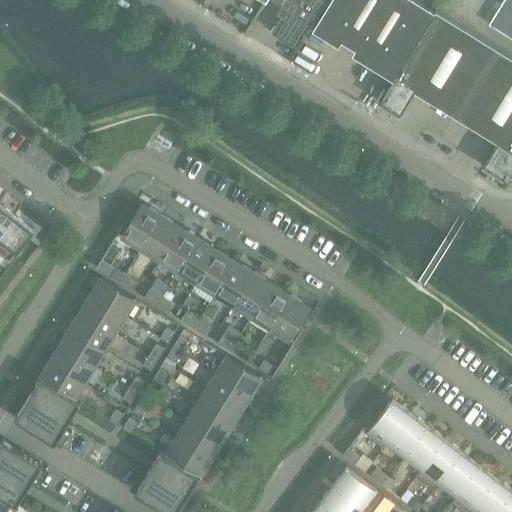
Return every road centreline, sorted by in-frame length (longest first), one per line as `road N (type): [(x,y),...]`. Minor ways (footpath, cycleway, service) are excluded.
road 1 (unclassified): [(511,219),(154,0)]
road 2 (residential): [(400,330),(335,279),(144,158),(118,178),(93,220)]
road 3 (residential): [(259,511),(400,330)]
road 4 (residential): [(0,373),(93,220)]
road 5 (residential): [(142,511),(0,424)]
road 6 (residential): [(511,414),(400,330)]
